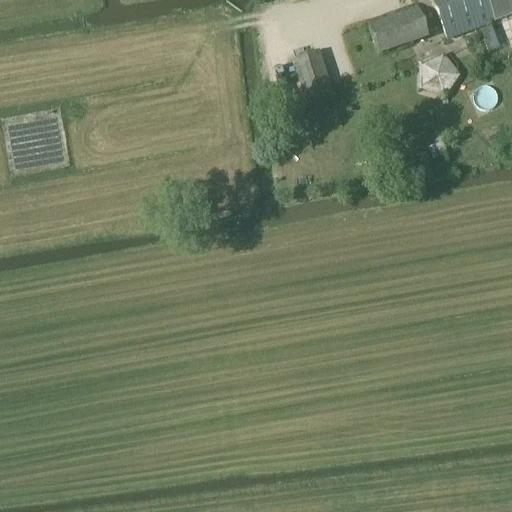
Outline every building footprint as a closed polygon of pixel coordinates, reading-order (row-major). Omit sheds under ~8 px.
[(430,0),(447,41),(486,27),(475,0),(430,0)] [(511,0),(475,0),(486,27),(511,17),(511,0)] [(416,8),(367,26),(379,58),(427,40),(416,8)] [(308,105),(334,98),(320,55),(294,63),(308,105)] [(420,66),(428,96),(458,88),(451,58),(420,66)] [(375,181),(387,176),(383,164),(370,169),(375,181)]
